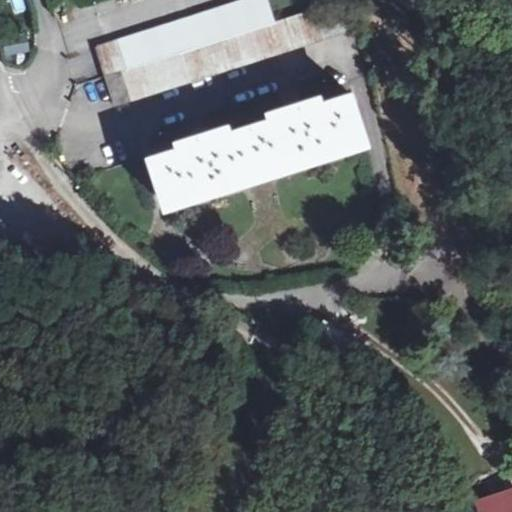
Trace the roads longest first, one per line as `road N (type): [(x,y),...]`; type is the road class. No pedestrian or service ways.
road 1 (residential): [(318,295),(217,306),(164,289),(68,198),(1,108)]
road 2 (track): [(378,0),(439,275)]
road 3 (track): [(439,275),(318,295)]
